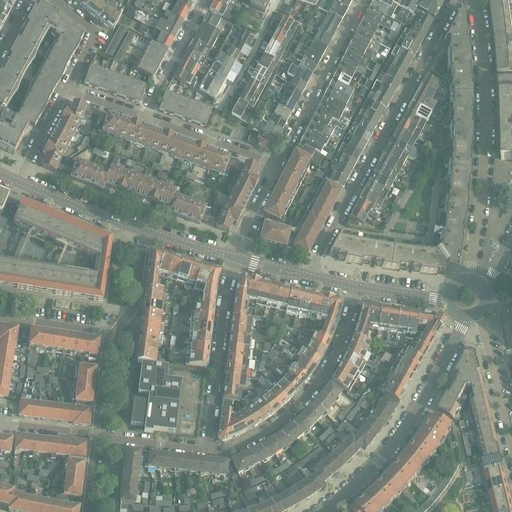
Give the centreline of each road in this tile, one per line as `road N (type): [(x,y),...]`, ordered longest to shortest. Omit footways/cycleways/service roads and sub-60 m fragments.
road 1 (residential): [(456,0),(307,276)]
road 2 (residential): [(468,279),(484,164),(474,0)]
road 3 (tertiary): [(317,511),(379,461),(412,419),(467,317)]
road 4 (residential): [(206,449),(226,452),(299,404),(334,356),(356,287)]
road 5 (residential): [(206,449),(233,258)]
road 6 (residential): [(274,163),(363,0)]
road 7 (residential): [(511,450),(478,313)]
road 8 (tertiary): [(143,230),(15,181)]
road 9 (residential): [(274,163),(146,118)]
road 10 (residential): [(204,0),(146,118)]
